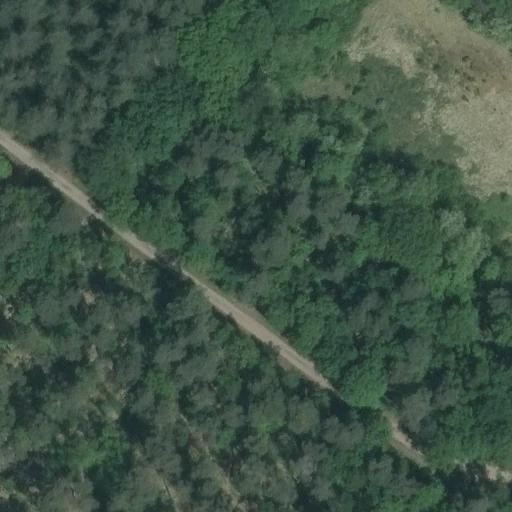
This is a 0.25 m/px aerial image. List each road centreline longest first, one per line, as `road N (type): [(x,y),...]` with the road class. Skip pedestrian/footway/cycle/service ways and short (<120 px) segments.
road 1 (track): [(0,129),(454,488),(431,511)]
road 2 (track): [(108,214),(0,335)]
